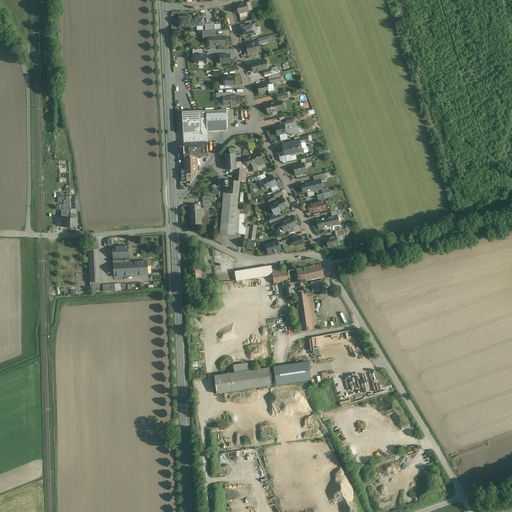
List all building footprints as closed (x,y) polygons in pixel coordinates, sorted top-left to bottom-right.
[(246,3),(236,6),(238,14),(248,11),(246,3)] [(197,16),(179,17),(180,27),(198,26),(198,18),(197,16)] [(246,27),(242,28),(244,36),(251,34),(256,33),(255,29),(254,25),(252,26),(246,27)] [(221,35),(215,35),(215,37),(210,37),(210,46),(226,45),(225,36),(221,36),(221,35)] [(258,43),(246,46),(249,54),(260,51),(258,43)] [(203,64),(206,64),(206,54),(202,54),(196,54),(196,56),(196,64),(199,64),(203,64)] [(230,55),(220,55),(220,64),(230,64),(230,55)] [(265,60),(251,64),(253,72),(263,69),(262,66),(266,64),(265,60)] [(270,69),(263,71),(264,78),(279,74),(278,70),(271,72),(270,69)] [(234,76),(224,77),(224,85),(235,85),(234,76)] [(261,85),(257,86),(259,94),(269,91),(267,85),(266,82),(261,84),(261,85)] [(240,96),(225,96),(225,100),(224,100),(224,106),(235,105),(235,104),(240,104),(240,96)] [(281,101),(275,103),(277,111),(284,109),(281,101)] [(275,103),(266,105),(268,114),(269,116),(270,116),(273,115),(274,114),(273,112),(277,111),(275,103)] [(227,110),(200,111),(201,119),(207,118),(207,126),(207,131),(227,130),(227,128),(231,128),(230,123),(234,123),(233,113),(227,113),(227,110)] [(200,111),(182,112),(183,134),(201,133),(201,126),(201,119),(200,111)] [(292,115),(285,117),(287,124),(293,122),(292,115)] [(280,126),(275,127),(277,135),(288,132),(289,134),(293,133),(293,135),(298,133),(296,123),(284,126),(284,124),(280,125),(280,126)] [(201,133),(183,134),(184,144),(207,142),(207,143),(208,143),(208,134),(203,135),(203,132),(201,133)] [(207,142),(184,144),(185,158),(196,157),(208,156),(207,143),(207,142)] [(282,146),(284,154),(285,155),(290,154),(290,156),(304,153),(302,148),(305,147),(305,143),(304,143),(301,144),(301,142),(295,143),(295,142),(289,143),(290,145),(282,146)] [(230,155),(225,155),(226,170),(235,169),(242,169),(242,168),(243,163),(236,163),(235,157),(240,157),(240,149),(230,150),(230,155)] [(252,156),(243,159),(243,163),(242,168),(246,169),(246,171),(247,171),(250,170),(250,171),(251,171),(251,172),(253,172),(256,171),(256,170),(256,169),(257,168),(258,170),(266,167),(260,153),(252,156)] [(303,163),(293,165),(294,174),(305,172),(303,163)] [(186,168),(181,168),(182,181),(191,181),(190,173),(197,173),(197,167),(186,168)] [(260,183),(262,181),(267,179),(264,174),(257,177),(259,181),(260,183)] [(273,176),(267,179),(262,181),(266,189),(277,184),(273,176)] [(236,181),(224,180),(221,224),(236,225),(237,214),(239,182),(236,182),(236,181)] [(315,182),(311,182),(313,190),(313,192),(318,191),(318,189),(323,188),(321,180),(315,182)] [(311,182),(301,185),(303,193),(313,190),(311,182)] [(273,194),(271,194),(267,197),(270,202),(275,199),(275,198),(282,194),(281,191),(280,191),(275,193),(273,194)] [(335,191),(324,194),(325,200),(337,197),(335,191)] [(283,198),(278,201),(278,200),(275,201),(279,209),(287,205),(283,198)] [(325,200),(319,202),(320,209),(321,211),(327,209),(325,200)] [(275,201),(269,204),(272,210),(273,209),(275,214),(281,211),(279,209),(275,201)] [(319,202),(310,204),(312,211),(320,209),(319,202)] [(200,205),(190,205),(191,226),(201,225),(200,205)] [(71,206),(64,206),(64,211),(62,211),(62,220),(65,220),(64,228),(71,228),(71,215),(71,212),(71,206)] [(331,217),(327,218),(329,227),(339,224),(337,216),(331,217)] [(293,217),(281,223),(285,231),(292,227),(297,225),(293,217)] [(327,218),(317,220),(319,229),(329,227),(327,218)] [(236,225),(221,224),(220,234),(235,235),(236,233),(236,225)] [(297,225),(292,227),(295,233),(301,231),(297,224),(297,225)] [(250,226),(248,240),(244,239),(243,248),(253,249),(256,227),(250,226)] [(347,229),(336,231),(337,237),(348,235),(347,229)] [(301,236),(296,237),(296,235),(292,237),(294,246),(303,243),(301,236)] [(336,237),(326,240),(328,248),(338,245),(336,237)] [(278,241),(266,244),(268,253),(280,250),(279,244),(278,241)] [(128,246),(113,247),(114,277),(139,275),(148,275),(147,261),(129,262),(128,246)] [(96,250),(89,250),(90,282),(98,282),(96,250)] [(321,264),(304,268),(306,281),(308,281),(310,281),(319,279),(324,277),(321,264)] [(271,266),(234,272),(236,281),(273,275),(272,273),(271,266)] [(281,272),(272,273),(273,275),(274,283),(282,282),(289,281),(290,284),(306,281),(304,268),(281,272)] [(200,269),(190,270),(190,274),(190,279),(194,279),(194,280),(197,280),(197,279),(201,278),(200,270),(200,269)] [(289,281),(282,282),(285,298),(291,297),(290,284),(289,281)] [(296,332),(313,330),(317,329),(311,285),(310,281),(308,281),(306,281),(290,284),(291,297),(295,324),(296,332)] [(309,351),(312,350),(312,355),(316,355),(315,348),(317,348),(317,337),(308,338),(309,351)] [(248,365),(233,367),(234,373),(214,376),(217,394),(320,379),(317,355),(310,356),(301,357),(297,358),(298,364),(249,371),(248,365)]
